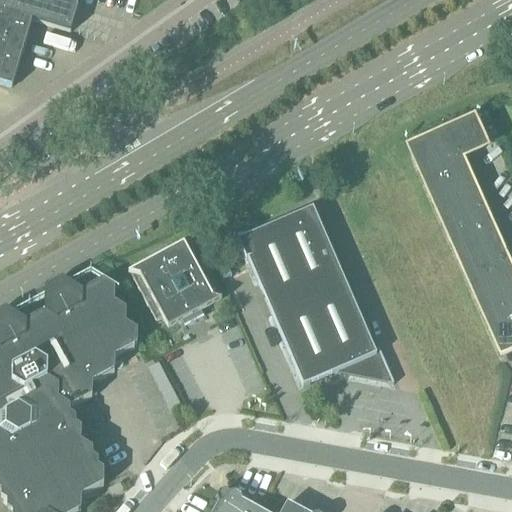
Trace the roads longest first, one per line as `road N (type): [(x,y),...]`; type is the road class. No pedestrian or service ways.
road 1 (secondary): [(0,291),(511,14)]
road 2 (secondary): [(407,0),(0,240)]
road 3 (unclassified): [(145,511),(177,466),(212,445),(233,443),(511,491)]
road 4 (unclassified): [(196,0),(0,138)]
